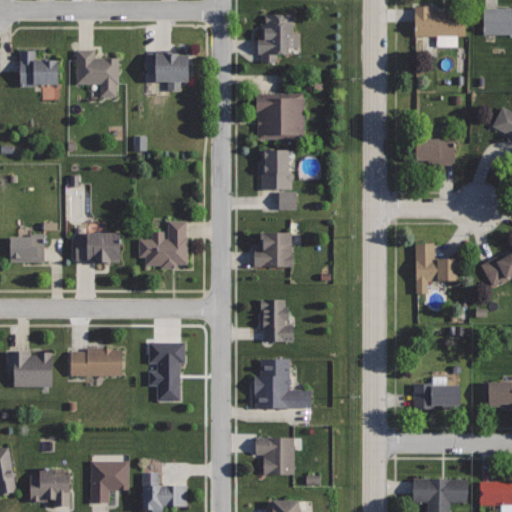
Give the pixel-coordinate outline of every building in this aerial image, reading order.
[(414,4),(414,35),(464,34),(464,14),(446,15),(446,11),(433,11),(433,4),(414,4)] [(511,6),(484,6),(483,34),(511,34),(511,6)] [(293,12),(264,12),(264,22),(260,22),(260,35),(257,35),(257,52),(261,52),(261,60),(276,59),(276,52),(288,52),(288,46),(297,46),(297,33),(294,33),(293,12)] [(148,53),(148,71),(155,71),(155,80),(167,80),(167,88),(179,88),(180,79),(188,79),(189,53),(181,53),(181,52),(172,52),(172,49),(156,48),(156,53),(148,53)] [(36,49),(20,49),(20,85),(35,85),(35,83),(57,83),(57,59),(36,59),(36,49)] [(94,49),(78,49),(78,82),(101,81),(102,94),(115,93),(115,82),(120,82),(120,56),(94,56),(94,49)] [(304,92),(256,92),(256,110),(258,110),(258,137),(304,138),(304,92)] [(511,111),(502,106),(492,125),(511,135),(511,161),(511,163),(511,111)] [(144,135),(131,135),(132,150),(145,150),(144,135)] [(454,136),(416,136),(416,161),(453,162),(454,136)] [(287,148),(260,148),(261,188),(287,188),(287,148)] [(292,191),(274,191),(275,210),(293,209),(292,191)] [(187,219),(167,219),(167,229),(151,228),(151,237),(138,237),(138,257),(144,257),(144,265),(160,265),(160,266),(175,266),(175,263),(187,263),(187,219)] [(119,231),(87,231),(87,235),(76,235),(75,259),(119,260),(119,231)] [(291,232),(260,232),(260,248),(254,248),(254,265),(291,264),(291,232)] [(44,233),(29,233),(29,236),(10,236),(10,261),(44,261),(44,233)] [(415,242),(415,291),(427,291),(427,280),(458,280),(457,257),(435,257),(435,242),(415,242)] [(511,251),(498,259),(496,255),(481,263),(493,284),(511,273),(511,251)] [(285,298),(260,297),(259,308),(263,308),(262,326),(265,326),(265,339),(293,340),(293,325),(285,324),(285,319),(289,319),(289,306),(285,305),(285,298)] [(183,341),(146,341),(146,362),(155,363),(155,370),(146,370),(146,385),(153,385),(153,401),(178,401),(178,362),(183,362),(183,341)] [(122,349),(112,349),(112,346),(86,346),(86,350),(71,350),(71,374),(122,374),(122,349)] [(53,351),(31,351),(31,349),(8,349),(7,369),(14,369),(14,385),(52,386),(53,351)] [(290,357),(260,357),(260,374),(254,374),(254,392),(256,392),(256,405),(311,406),(311,388),(290,388),(290,357)] [(511,381),(483,383),(484,403),(488,403),(488,408),(511,406),(511,381)] [(414,382),(414,407),(460,407),(460,382),(414,382)] [(294,436),(255,436),(255,453),(263,453),(263,473),(294,473),(294,436)] [(0,493),(17,491),(9,445),(0,446),(0,493)] [(129,460),(91,460),(91,501),(108,501),(108,489),(129,489),(129,460)] [(53,467),(39,467),(39,474),(30,474),(30,500),(48,500),(48,498),(54,498),(54,505),(69,505),(69,475),(53,475),(53,467)] [(158,471),(143,471),(143,508),(152,508),(152,511),(163,511),(163,505),(187,505),(187,483),(158,483),(158,471)] [(467,478),(413,477),(413,500),(427,500),(427,511),(450,511),(450,501),(467,501),(467,478)] [(511,480),(479,480),(479,504),(511,504),(511,480)] [(300,511),(300,499),(274,498),(274,511),(300,511)]
